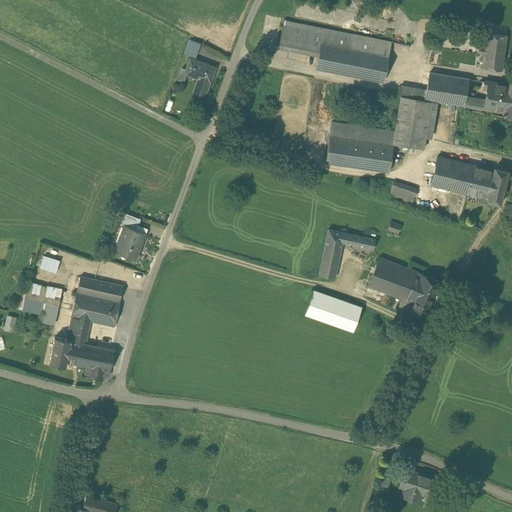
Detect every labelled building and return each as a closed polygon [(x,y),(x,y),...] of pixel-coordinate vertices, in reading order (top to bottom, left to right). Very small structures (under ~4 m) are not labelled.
[(390,42),(334,30),(284,20),(278,48),(317,56),(315,68),(382,82),(390,42)] [(486,32),(482,68),(502,71),(504,56),(506,35),(486,32)] [(183,53),(195,57),(200,44),(188,39),(183,53)] [(210,81),(215,67),(189,58),(185,70),(181,68),(178,79),(183,81),(186,72),(198,77),(210,81)] [(431,100),(463,106),(465,96),(468,79),(429,73),(426,89),(424,99),(431,100)] [(204,95),(210,81),(198,77),(193,91),(204,95)] [(504,114),(509,85),(484,81),(483,89),(486,90),(485,100),(465,96),(463,106),(503,112),(502,114),(504,114)] [(509,85),(504,114),(503,116),(511,117),(511,81),(509,82),(509,85)] [(424,99),(426,89),(400,85),(399,96),(401,96),(424,101),(424,99)] [(394,132),(425,136),(431,100),(424,99),(424,101),(401,96),(394,132)] [(331,122),(329,134),(393,144),(394,132),(331,122)] [(394,132),(393,144),(423,149),(425,136),(394,132)] [(329,134),(325,162),(389,172),(393,144),(329,134)] [(430,185),(465,194),(473,164),(437,155),(430,185)] [(487,199),(494,169),(473,164),(465,194),(467,194),(475,196),(487,199)] [(508,171),(494,167),(494,169),(487,199),(486,201),(500,204),(508,171)] [(389,193),(412,200),(416,189),(393,181),(389,193)] [(126,226),(136,230),(140,219),(125,213),(121,225),(125,227),(126,226)] [(398,233),(401,225),(390,221),(387,229),(398,233)] [(126,226),(125,227),(116,251),(136,258),(145,234),(136,230),(126,226)] [(328,229),(326,239),(342,242),(373,249),(375,239),(368,237),(328,229)] [(335,277),(342,242),(326,239),(318,273),(335,277)] [(60,261),(43,255),(39,268),(56,272),(60,261)] [(408,268),(378,257),(368,286),(402,299),(406,300),(416,272),(408,268)] [(397,311),(422,320),(437,280),(416,272),(406,300),(402,299),(397,311)] [(71,340),(85,343),(90,321),(114,326),(123,285),(80,276),(67,334),(72,335),(71,340)] [(361,307),(313,291),(305,313),(353,330),(361,307)] [(24,299),(22,311),(41,314),(43,302),(24,299)] [(53,324),(58,305),(46,303),(42,322),(51,324),(53,324)] [(16,318),(7,316),(4,330),(14,332),(16,318)] [(66,361),(71,340),(70,340),(54,337),(54,338),(51,353),(49,363),(50,363),(64,366),(65,367),(66,361)] [(114,350),(85,343),(71,340),(66,361),(86,366),(84,374),(102,378),(103,375),(108,376),(114,350)] [(438,480),(410,470),(407,478),(404,488),(402,494),(414,498),(417,492),(433,497),(438,480)] [(376,486),(385,489),(390,478),(380,475),(376,486)] [(404,488),(407,478),(402,476),(399,486),(404,488)] [(87,511),(92,511),(114,511),(117,502),(86,495),(82,510),(87,511)]
